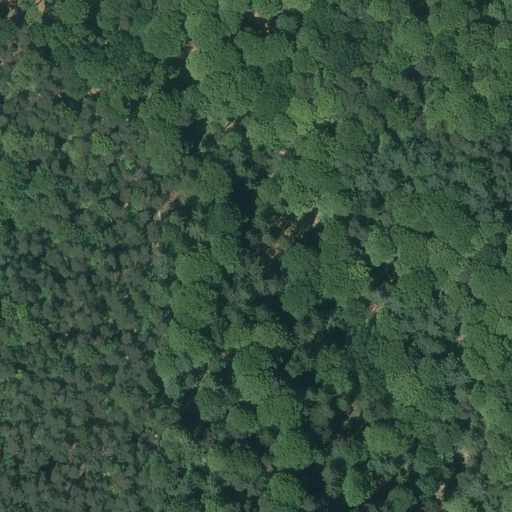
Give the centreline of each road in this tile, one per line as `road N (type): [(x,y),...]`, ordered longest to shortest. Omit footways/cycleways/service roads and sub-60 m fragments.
road 1 (track): [(172,271),(134,296),(101,296),(93,271),(109,221),(93,193),(33,182),(16,183),(0,198)]
road 2 (track): [(172,261),(147,511)]
